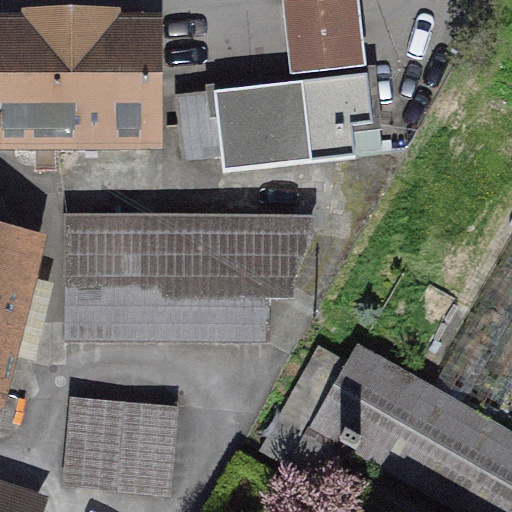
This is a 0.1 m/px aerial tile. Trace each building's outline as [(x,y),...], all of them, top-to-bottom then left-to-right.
[(313,0),(281,4),(290,84),(361,76),(352,0),(313,0)] [(164,29),(0,29),(0,144),(165,143),(164,29)] [(371,160),(361,76),(290,84),(177,98),(187,181),(371,160)] [(311,207),(67,207),(68,281),(282,284),(311,207)] [(319,348),(261,450),(291,467),(312,430),(457,511),(511,511),(511,232),(416,403),(319,348)] [(37,252),(0,243),(0,414),(4,396),(37,252)] [(268,290),(68,288),(68,336),(268,338),(268,290)] [(178,405),(69,397),(63,480),(172,488),(178,405)] [(0,511),(25,511),(27,510),(0,500),(0,511)]
